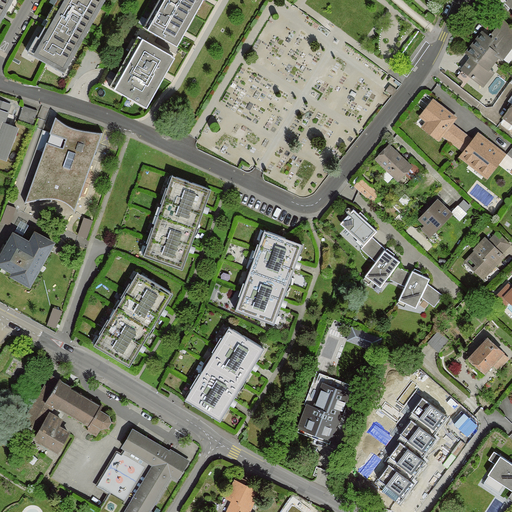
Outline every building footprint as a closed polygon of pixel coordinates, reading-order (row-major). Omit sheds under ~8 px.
[(0,0),(0,19),(10,0),(0,0)] [(105,0),(57,0),(29,51),(64,72),(105,0)] [(202,0),(162,0),(148,27),(178,44),(202,0)] [(471,56),(461,68),(462,69),(457,77),(466,84),(472,77),(483,85),(493,72),(487,68),(498,55),(501,57),(511,44),(511,29),(502,20),(488,36),(481,31),(465,51),(471,56)] [(176,54),(142,35),(113,86),(147,106),(176,54)] [(0,156),(9,160),(21,128),(9,123),(16,106),(0,99),(0,156)] [(459,119),(433,99),(419,117),(425,122),(421,127),(439,141),(443,136),(463,152),(460,156),(486,177),(504,155),(479,135),(473,141),(453,126),(459,119)] [(511,101),(501,118),(511,125),(511,101)] [(26,104),(21,116),(35,121),(39,109),(26,104)] [(52,152),(38,196),(59,193),(71,195),(80,202),(101,143),(88,143),(72,139),(59,129),(55,142),(69,147),(66,156),(52,152)] [(413,168),(389,144),(374,160),(399,183),(413,168)] [(210,192),(172,178),(143,256),(181,270),(210,192)] [(380,195),(363,179),(356,187),(373,202),(380,195)] [(453,214),(438,200),(418,221),(424,226),(419,231),(429,240),(453,214)] [(354,208),(340,223),(364,245),(372,236),(377,230),(354,208)] [(83,228),(90,230),(93,218),(86,216),(83,228)] [(13,232),(0,255),(0,267),(13,274),(11,278),(29,288),(54,243),(35,232),(30,241),(13,232)] [(303,246),(265,232),(237,310),(274,324),(303,246)] [(491,242),(486,238),(463,262),(484,281),(506,256),(504,254),(511,246),(498,234),(491,242)] [(375,261),(385,248),(372,236),(364,245),(361,248),(375,261)] [(375,261),(365,274),(381,286),(387,278),(397,265),(401,260),(385,248),(375,261)] [(411,272),(397,265),(387,278),(405,286),(411,272)] [(430,277),(412,269),(411,272),(405,286),(399,299),(416,307),(421,297),(427,282),(430,277)] [(136,274),(94,344),(130,366),(172,295),(136,274)] [(444,295),(427,282),(421,297),(435,307),(444,295)] [(511,285),(508,282),(494,297),(505,308),(510,303),(511,304),(511,285)] [(265,350),(230,328),(186,399),(221,421),(265,350)] [(377,351),(382,338),(353,328),(349,341),(377,351)] [(449,341),(437,330),(427,342),(438,352),(449,341)] [(505,354),(488,338),(468,361),(486,377),(494,367),(498,371),(505,363),(501,359),(505,354)] [(102,407),(58,382),(46,404),(88,427),(85,431),(96,437),(101,430),(108,430),(111,423),(110,417),(100,411),(102,407)] [(340,425),(352,394),(327,385),(317,409),(312,407),(301,432),(337,447),(346,427),(340,425)] [(432,437),(447,417),(423,399),(412,413),(419,418),(415,424),(432,437)] [(64,418),(51,410),(35,437),(60,451),(72,430),(61,424),(64,418)] [(457,422),(470,434),(481,423),(467,410),(457,422)] [(436,440),(432,437),(415,424),(412,421),(401,435),(408,440),(403,446),(421,459),(436,440)] [(189,460),(133,429),(121,449),(152,466),(126,511),(152,511),(171,479),(177,482),(189,460)] [(425,462),(421,459),(403,446),(400,444),(390,457),(397,463),(393,469),(410,481),(425,462)] [(511,461),(501,454),(488,474),(511,489),(511,461)] [(414,484),(410,481),(393,469),(389,466),(379,480),(386,486),(382,492),(399,504),(414,484)] [(249,511),(259,493),(233,482),(225,500),(230,502),(225,511),(249,511)]
